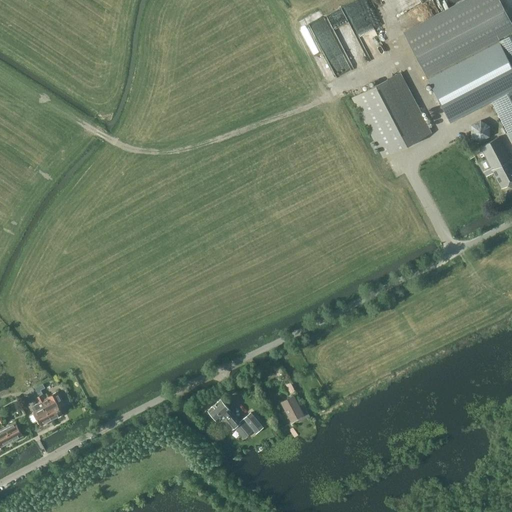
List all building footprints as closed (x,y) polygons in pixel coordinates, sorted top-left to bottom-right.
[(511,23),(499,0),(463,0),(403,32),(426,75),(496,38),(511,29),(511,23)] [(511,34),(499,41),(511,64),(511,34)] [(426,75),(444,111),(458,104),(464,116),(491,101),(511,140),(511,68),(496,38),(426,75)] [(399,75),(355,98),(386,157),(430,134),(399,75)] [(511,182),(511,161),(499,137),(480,147),(491,168),(484,171),(487,176),(493,173),(501,188),(511,182)] [(43,384),(35,388),(38,394),(41,392),(40,390),(45,388),(43,384)] [(38,394),(42,402),(44,406),(52,419),(63,414),(59,407),(65,404),(58,392),(51,396),(45,399),(43,394),(42,394),(41,392),(38,394)] [(38,403),(32,407),(35,412),(33,412),(34,413),(38,421),(40,425),(52,419),(44,406),(42,402),(38,394),(34,396),(35,398),(38,403)] [(293,397),(282,402),(292,421),(303,416),(293,397)] [(208,410),(217,421),(221,418),(232,430),(238,424),(247,435),(253,430),(256,433),(263,427),(251,413),(240,422),(221,399),(208,410)] [(34,413),(27,416),(31,425),(38,421),(34,413)] [(15,421),(4,427),(12,441),(23,435),(15,421)] [(4,427),(0,429),(0,445),(1,447),(12,441),(4,427)]
